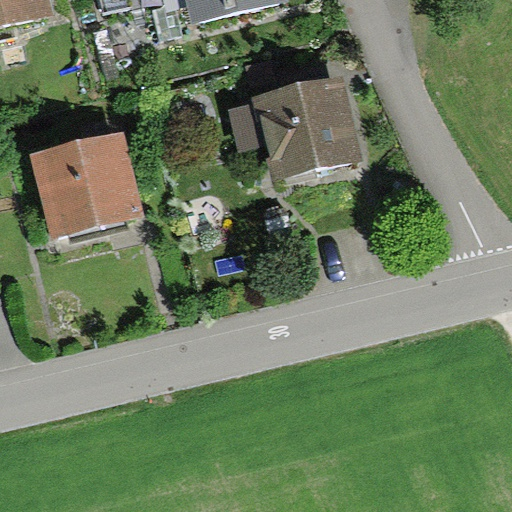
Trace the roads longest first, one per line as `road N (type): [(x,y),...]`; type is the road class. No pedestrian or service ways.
road 1 (residential): [(494,291),(0,407)]
road 2 (residential): [(357,0),(494,291)]
